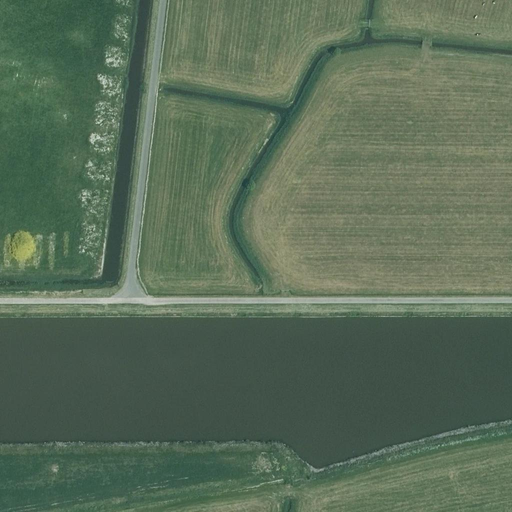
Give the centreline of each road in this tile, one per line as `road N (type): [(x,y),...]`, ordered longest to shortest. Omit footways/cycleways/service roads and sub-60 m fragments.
road 1 (unclassified): [(511,300),(129,301)]
road 2 (unclassified): [(162,0),(129,301)]
road 3 (unclassified): [(129,301),(0,300)]
